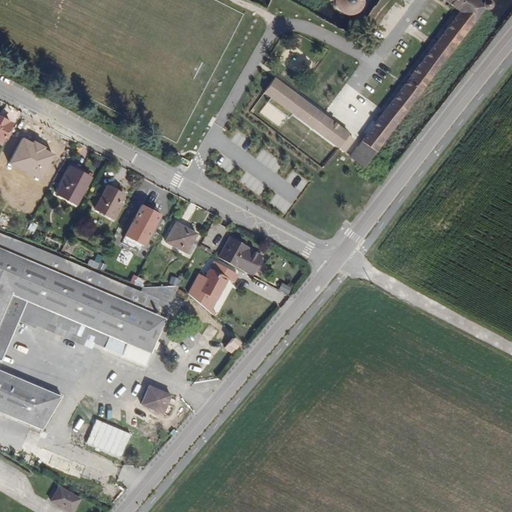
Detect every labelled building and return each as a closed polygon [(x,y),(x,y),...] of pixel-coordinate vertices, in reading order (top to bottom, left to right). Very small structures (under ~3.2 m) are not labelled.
[(326,0),(326,2),(326,5),(327,7),(328,10),(329,12),(331,14),(332,16),(334,17),(336,19),(338,20),(341,20),(343,21),(346,21),(348,21),(351,21),(353,20),(355,19),(357,17),(359,16),(361,14),(362,12),(364,10),(365,8),(365,5),(366,3),(366,0),(365,0),(326,0)] [(442,0),(458,12),(396,92),(349,153),(363,164),(376,147),(395,123),(455,47),(487,5),(490,7),(494,7),(497,3),(497,0),(442,0)] [(281,65),(305,74),(312,56),(288,47),(281,65)] [(288,110),(295,98),(269,79),(261,90),(288,110)] [(295,115),(306,99),(299,94),(295,98),(288,110),(295,115)] [(341,127),(342,125),(309,101),(302,111),(308,114),(303,121),(338,145),(347,132),(341,127)] [(281,124),(286,116),(266,104),(261,112),(281,124)] [(303,121),(308,114),(302,111),(298,117),(303,121)] [(39,180),(52,154),(44,150),(45,147),(33,140),(30,143),(21,138),(8,164),(39,180)] [(73,206),(87,179),(67,169),(53,196),(73,206)] [(114,206),(119,196),(103,189),(92,212),(112,222),(119,209),(114,206)] [(141,248),(158,216),(140,207),(122,242),(133,248),(135,245),(141,248)] [(191,245),(195,237),(174,226),(163,246),(185,257),(186,255),(190,256),(195,248),(191,245)] [(21,382),(0,372),(0,357),(17,318),(100,353),(102,349),(143,366),(150,350),(154,351),(156,344),(153,343),(163,320),(160,318),(173,286),(141,292),(140,295),(18,242),(0,234),(0,414),(41,433),(61,399),(21,382)] [(219,260),(235,269),(237,265),(247,246),(248,244),(232,236),(219,260)] [(263,254),(247,246),(237,265),(253,273),(263,254)] [(232,285),(237,277),(213,264),(204,280),(197,276),(187,294),(208,313),(226,282),(232,285)] [(143,286),(146,278),(133,274),(131,283),(143,286)] [(172,276),(170,283),(180,285),(181,278),(172,276)] [(291,295),(295,287),(283,282),(279,290),(291,295)] [(230,355),(237,346),(231,341),(224,350),(230,355)] [(162,415),(170,396),(148,388),(140,406),(162,415)] [(120,461),(130,437),(95,422),(85,445),(120,461)] [(70,511),(71,511),(81,497),(64,488),(55,503),(70,511)]
